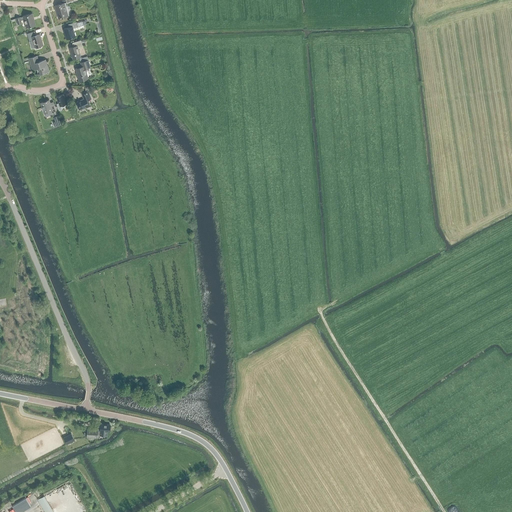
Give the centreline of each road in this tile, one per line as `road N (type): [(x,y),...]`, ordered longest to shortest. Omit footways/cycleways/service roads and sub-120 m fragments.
road 1 (tertiary): [(85,410),(84,373),(0,180)]
road 2 (track): [(443,511),(322,318)]
road 3 (secondary): [(247,511),(216,455),(197,438),(85,410)]
road 4 (residential): [(0,88),(61,84),(40,5)]
